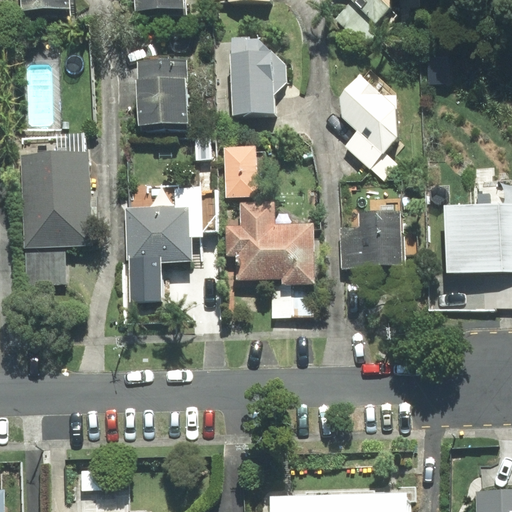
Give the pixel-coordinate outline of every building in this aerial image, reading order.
[(79,0),(28,0),(28,13),(50,14),(50,10),(80,10),(79,0)] [(144,0),(145,12),(194,14),(194,0),(144,0)] [(359,0),(384,24),(406,0),(359,0)] [(289,54),(239,53),(237,116),(287,117),(289,54)] [(204,63),(146,62),(145,126),(202,127),(204,63)] [(405,98),(392,98),(370,75),(349,95),(348,115),(365,132),(349,148),(373,171),(404,140),(405,98)] [(264,148),(229,148),(229,199),(263,199),(264,148)] [(71,287),(71,249),(97,250),(98,156),(30,155),(28,248),(32,248),(31,286),(71,287)] [(198,211),(180,210),(181,192),(154,191),(153,209),(132,208),(130,265),(196,267),(198,211)] [(511,198),(448,198),(447,283),(511,283),(511,198)] [(288,282),(288,287),(276,287),(276,319),(320,320),(321,287),(322,226),(282,225),(283,203),(246,203),(246,226),(233,226),(232,257),(242,257),(242,263),(245,263),(245,281),(279,281),(288,282)] [(410,267),(409,214),(366,215),(366,229),(347,229),(347,268),(410,267)] [(112,472),(84,471),(83,492),(111,493),(112,472)] [(0,511),(11,511),(12,492),(0,491),(0,511)] [(419,511),(419,497),(276,500),(276,511),(419,511)]
